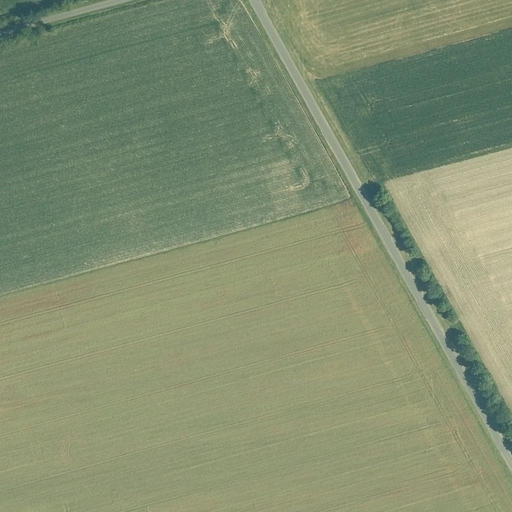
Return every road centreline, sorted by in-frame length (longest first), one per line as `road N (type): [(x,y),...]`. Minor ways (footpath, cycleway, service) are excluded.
road 1 (tertiary): [(511,468),(254,0)]
road 2 (unclassified): [(0,33),(123,0)]
